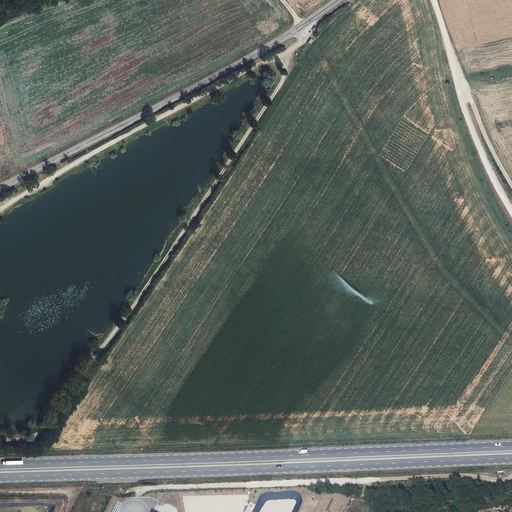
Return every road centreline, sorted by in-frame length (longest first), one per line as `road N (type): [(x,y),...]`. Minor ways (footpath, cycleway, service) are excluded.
road 1 (track): [(0,439),(38,434),(153,279),(286,77),(295,48),(103,146),(0,210)]
road 2 (trunk): [(511,445),(0,464)]
road 3 (trunk): [(0,477),(511,459)]
road 4 (track): [(511,479),(139,487),(115,495)]
road 5 (unclassified): [(0,187),(280,39),(337,0)]
road 6 (track): [(435,0),(478,145),(511,211)]
road 7 (track): [(449,48),(511,185)]
